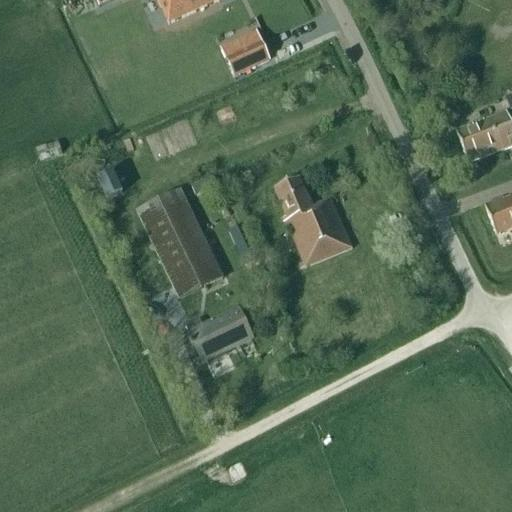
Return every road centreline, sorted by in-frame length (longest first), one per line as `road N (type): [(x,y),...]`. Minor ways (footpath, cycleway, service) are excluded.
road 1 (track): [(224,448),(134,248),(124,217),(130,197),(285,128),(381,100)]
road 2 (track): [(486,311),(103,511)]
road 3 (residential): [(486,311),(331,0)]
